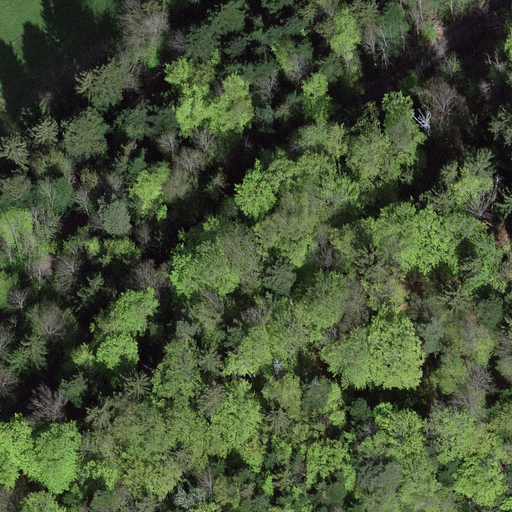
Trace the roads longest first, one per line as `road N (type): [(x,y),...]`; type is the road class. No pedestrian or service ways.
road 1 (unclassified): [(501,0),(309,141),(0,429)]
road 2 (track): [(0,323),(60,251),(219,0)]
